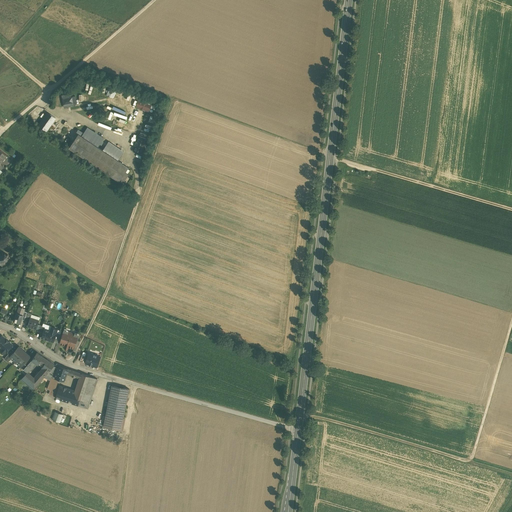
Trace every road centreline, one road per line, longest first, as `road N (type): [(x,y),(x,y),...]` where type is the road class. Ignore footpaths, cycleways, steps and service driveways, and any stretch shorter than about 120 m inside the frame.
road 1 (primary): [(298,428),(348,0)]
road 2 (track): [(330,155),(81,63)]
road 3 (track): [(0,134),(154,0)]
road 4 (track): [(330,155),(511,210)]
road 5 (track): [(470,461),(299,415)]
road 6 (track): [(70,364),(105,294),(135,204)]
road 7 (unclassified): [(134,384),(298,428)]
road 8 (track): [(135,204),(138,170),(121,143),(33,102)]
road 9 (residential): [(0,325),(70,364),(134,384)]
road 10 (track): [(511,337),(470,461)]
